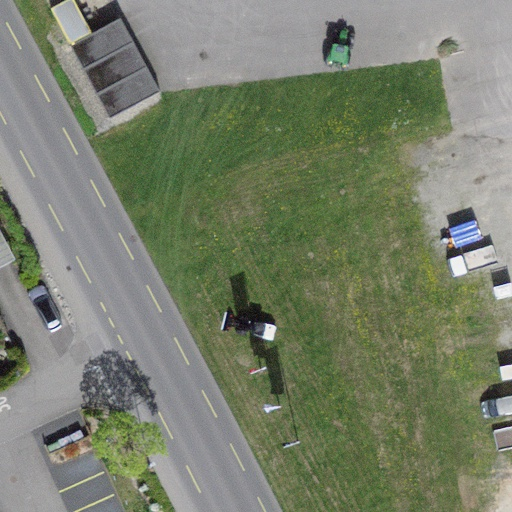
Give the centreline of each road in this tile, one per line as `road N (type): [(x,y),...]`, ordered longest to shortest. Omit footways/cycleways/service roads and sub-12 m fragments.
road 1 (primary): [(158,350),(0,55)]
road 2 (primary): [(238,511),(158,350)]
road 3 (residential): [(158,350),(0,418)]
